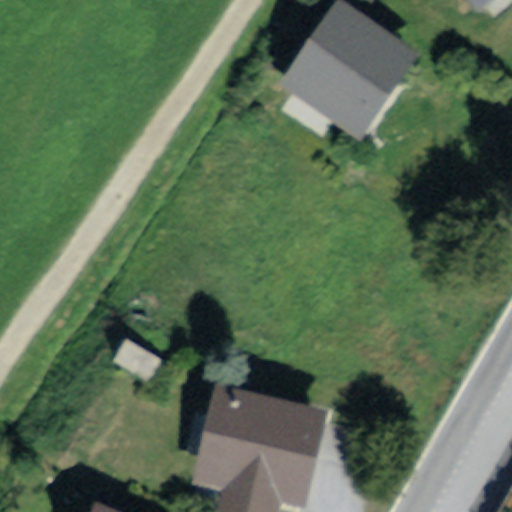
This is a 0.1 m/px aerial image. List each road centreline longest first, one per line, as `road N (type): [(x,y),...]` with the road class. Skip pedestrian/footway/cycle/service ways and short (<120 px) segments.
road 1 (track): [(242,0),(0,362)]
road 2 (unclassified): [(511,348),(417,511)]
